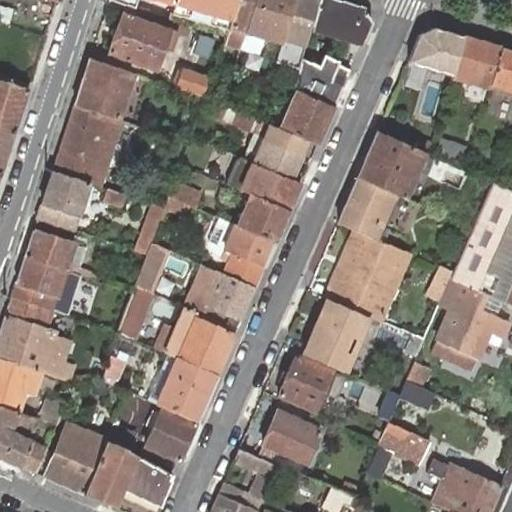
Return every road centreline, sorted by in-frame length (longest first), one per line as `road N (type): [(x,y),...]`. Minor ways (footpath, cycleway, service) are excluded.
road 1 (residential): [(408,0),(185,511)]
road 2 (residential): [(86,0),(0,247)]
